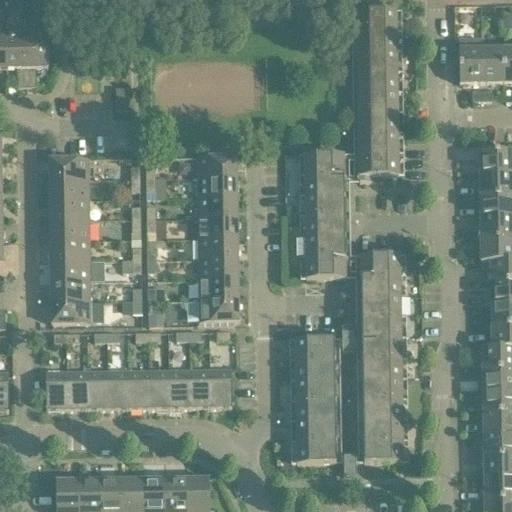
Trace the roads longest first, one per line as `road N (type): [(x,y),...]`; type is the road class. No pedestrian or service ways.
road 1 (residential): [(442,511),(442,365),(451,336),(438,249)]
road 2 (residential): [(28,449),(50,441),(212,438),(238,448)]
road 3 (residential): [(28,309),(25,134)]
road 4 (residential): [(264,314),(262,160)]
road 5 (residential): [(238,448),(262,435),(264,314)]
road 6 (residential): [(28,449),(28,309)]
road 7 (residential): [(438,249),(437,120)]
road 8 (residential): [(437,120),(438,0)]
